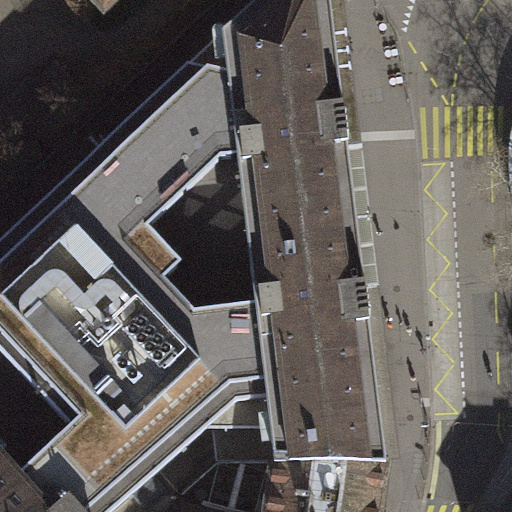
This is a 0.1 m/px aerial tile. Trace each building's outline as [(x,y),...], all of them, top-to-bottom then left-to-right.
[(92,0),(101,10),(112,0),(92,0)] [(253,256),(356,243),(327,2),(326,0),(269,0),(229,38),(242,168),(253,256)] [(0,457),(47,511),(64,511),(73,505),(78,511),(110,511),(207,428),(214,428),(216,463),(278,462),(260,319),(253,256),(242,168),(229,38),(0,246),(0,457)] [(385,464),(356,243),(253,256),(260,319),(278,462),(385,464)] [(47,511),(0,457),(0,511),(78,511),(73,505),(64,511),(47,511)] [(269,511),(378,511),(385,464),(278,462),(269,511)]
